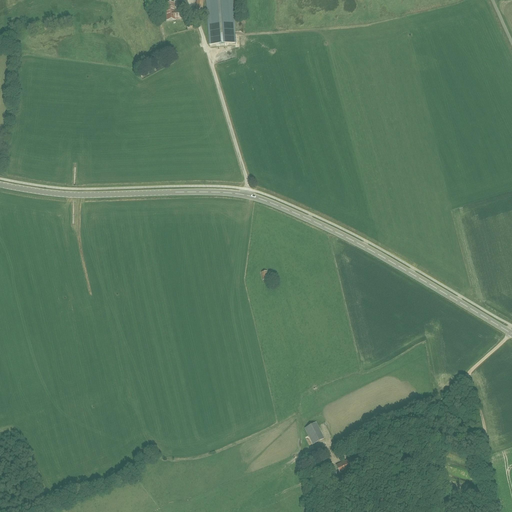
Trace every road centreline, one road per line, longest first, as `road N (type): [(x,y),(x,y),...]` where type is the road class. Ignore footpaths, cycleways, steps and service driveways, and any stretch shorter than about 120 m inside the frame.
road 1 (secondary): [(510,333),(340,234),(249,195),(74,195),(0,185)]
road 2 (track): [(464,377),(428,411),(340,458)]
road 3 (track): [(496,511),(481,415),(464,377)]
